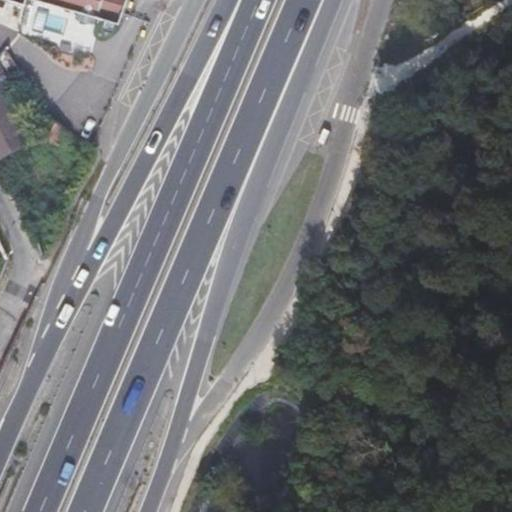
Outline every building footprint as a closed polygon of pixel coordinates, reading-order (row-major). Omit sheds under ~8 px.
[(50,0),(84,11),(102,15),(106,0),(22,0),(28,2),(28,0),(50,0)] [(123,20),(124,16),(126,11),(129,0),(106,0),(102,15),(123,20)] [(34,134),(0,62),(0,61),(0,160),(1,159),(8,156),(37,140),(34,134)] [(46,113),(64,127),(72,106),(55,97),(46,113)] [(49,164),(69,131),(64,127),(46,113),(34,134),(37,140),(49,164)] [(20,219),(28,240),(54,226),(40,208),(23,217),(20,219)]
